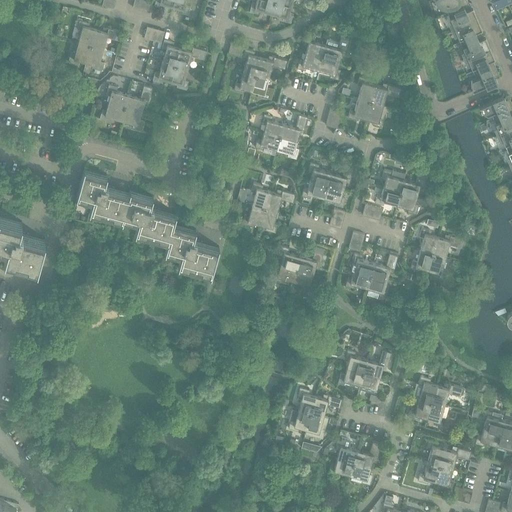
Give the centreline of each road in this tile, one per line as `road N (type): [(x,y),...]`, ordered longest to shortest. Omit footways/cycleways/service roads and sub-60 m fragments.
road 1 (residential): [(170,178),(95,149),(81,153),(33,292)]
road 2 (residential): [(373,147),(318,131),(326,102),(283,89)]
road 3 (residential): [(222,25),(264,37),(291,31),(339,0)]
